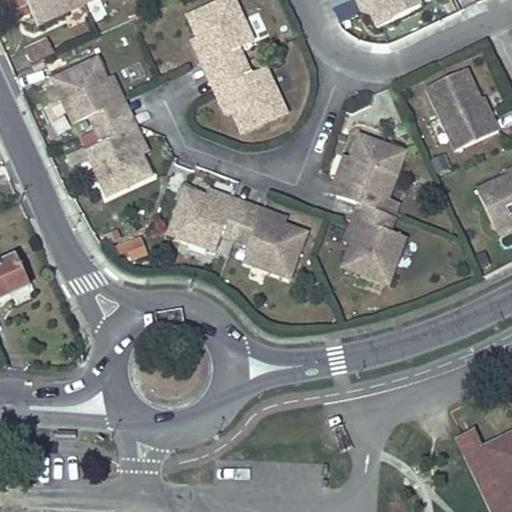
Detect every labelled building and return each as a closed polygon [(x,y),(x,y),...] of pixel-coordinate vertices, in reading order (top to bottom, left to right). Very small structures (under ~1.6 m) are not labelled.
[(83,5),(80,0),(24,0),(37,27),(83,5)] [(234,0),(214,0),(186,13),(196,36),(214,76),(245,61),(238,47),(254,40),(234,0)] [(416,0),(352,0),(359,12),(367,9),(376,27),(420,7),(416,0)] [(196,36),(189,39),(208,79),(214,76),(196,36)] [(47,38),(27,47),(35,64),(55,55),(47,38)] [(86,117),(93,132),(122,118),(104,79),(94,56),(51,75),(73,123),(86,117)] [(245,61),(214,76),(232,113),(242,135),(287,115),(265,67),(251,74),(245,61)] [(465,71),(453,77),(483,139),(497,132),(490,117),(486,118),(478,101),(465,71)] [(111,76),(104,79),(122,118),(129,115),(111,76)] [(214,76),(208,79),(225,116),(232,113),(214,76)] [(483,139),(453,77),(426,89),(455,152),(483,139)] [(483,99),(478,101),(486,118),(490,117),(483,99)] [(129,115),(122,118),(140,156),(146,153),(129,115)] [(122,118),(93,132),(99,144),(86,150),(107,196),(149,177),(140,156),(122,118)] [(344,157),(330,196),(358,206),(365,208),(371,193),(388,199),(405,154),(358,137),(350,159),(344,157)] [(511,173),(507,176),(502,178),(511,199),(511,173)] [(511,223),(511,199),(502,178),(477,190),(496,231),(511,223)] [(243,212),(205,198),(182,189),(165,235),(213,253),(218,239),(231,244),(243,212)] [(208,190),(205,198),(243,212),(246,205),(208,190)] [(246,205),(243,212),(282,226),(285,219),(246,205)] [(342,269),(387,286),(404,240),(389,235),(395,219),(365,208),(358,206),(344,243),(350,245),(342,269)] [(243,212),(231,244),(245,249),(240,263),(289,281),(306,235),(282,226),(243,212)] [(147,256),(141,238),(114,248),(118,259),(127,256),(130,263),(147,256)] [(12,260),(0,265),(0,302),(8,299),(6,293),(23,285),(12,260)] [(23,285),(6,293),(8,299),(26,292),(23,285)] [(473,429),(454,438),(489,511),(511,511),(511,434),(483,448),(473,429)]
